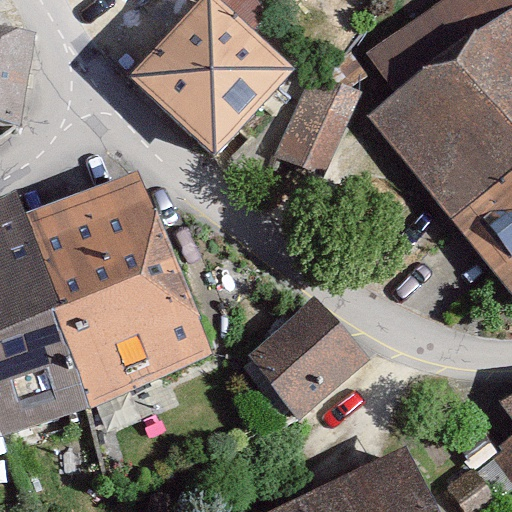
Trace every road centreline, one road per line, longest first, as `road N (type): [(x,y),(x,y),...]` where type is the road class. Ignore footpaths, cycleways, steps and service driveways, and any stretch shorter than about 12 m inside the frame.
road 1 (residential): [(93,101),(256,236),(378,319),(464,352),(511,355)]
road 2 (residential): [(0,177),(93,101)]
